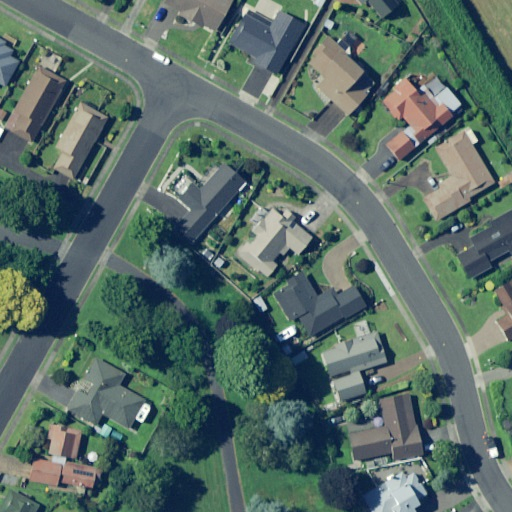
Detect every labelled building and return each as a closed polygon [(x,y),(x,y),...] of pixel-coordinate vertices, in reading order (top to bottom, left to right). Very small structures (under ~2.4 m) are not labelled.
[(203,27),(216,35),(228,12),(225,10),(230,0),(165,0),(163,5),(178,13),(176,17),(202,30),(203,27)] [(278,11),(281,7),(268,0),(258,0),(253,10),(249,8),(229,44),(255,58),(252,63),(275,75),(303,25),(278,11)] [(352,0),(359,8),(367,2),(381,19),(399,4),(395,0),(352,0)] [(375,82),(327,36),(319,44),(323,48),(309,62),(324,77),(307,95),(338,125),(366,96),(364,94),(375,82)] [(0,39),(0,84),(4,87),(18,62),(7,56),(13,46),(0,39)] [(53,68),(40,61),(2,127),(30,143),(65,82),(51,73),(53,68)] [(415,91),(404,78),(377,101),(403,131),(385,146),(398,161),(452,116),(450,113),(460,105),(446,88),(432,99),(421,86),(415,91)] [(106,117),(79,103),(54,148),(61,152),(51,170),(72,181),(106,117)] [(468,199),(494,183),(472,147),(477,143),(468,129),(447,142),(434,149),(450,176),(438,183),(441,188),(421,200),(435,222),(470,201),(468,199)] [(244,184),(222,164),(198,191),(189,183),(175,199),(189,211),(174,228),(191,243),(244,184)] [(268,214),(259,208),(250,221),(261,230),(245,252),(272,271),(276,265),(272,262),(278,253),(283,256),(288,249),(297,255),(310,237),(271,209),(268,214)] [(511,249),(511,210),(486,225),(487,227),(468,238),(473,246),(455,256),(468,279),(489,268),(487,264),(511,249)] [(316,297),(302,271),(290,278),(294,286),(274,298),(288,323),(297,318),(308,337),(342,318),(343,320),(364,307),(352,286),(337,294),(333,287),(316,297)] [(511,279),(500,287),(509,302),(501,307),(506,315),(495,322),(507,342),(511,338),(511,279)] [(267,312),(262,301),(253,306),(258,316),(267,312)] [(383,363),(372,332),(320,351),(338,402),(364,393),(357,372),(383,363)] [(293,353),(282,335),(273,341),(283,358),(293,353)] [(144,399),(89,368),(65,410),(94,427),(101,414),(108,418),(103,427),(122,438),(144,399)] [(420,454),(407,394),(378,400),(383,426),(347,434),(353,462),(390,453),(392,461),(420,454)] [(80,432),(50,426),(47,440),(50,440),(47,454),(74,459),(80,432)] [(100,469),(32,460),(29,482),(49,485),(77,489),(97,491),(100,469)] [(413,511),(412,510),(420,505),(417,500),(427,494),(417,478),(403,487),(395,475),(361,496),(370,511),(413,511)] [(32,511),(37,503),(10,489),(0,508),(0,511),(32,511)]
